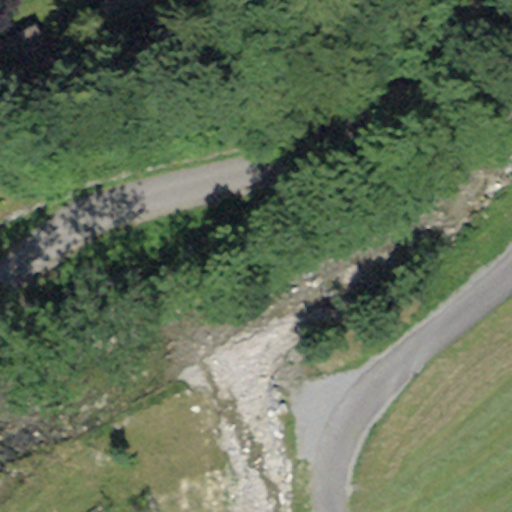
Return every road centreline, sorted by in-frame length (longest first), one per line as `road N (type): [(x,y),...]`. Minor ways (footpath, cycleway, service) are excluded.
road 1 (track): [(0,287),(79,223),(354,138),(460,49),(487,0)]
road 2 (track): [(511,275),(398,367),(341,446),(334,511)]
